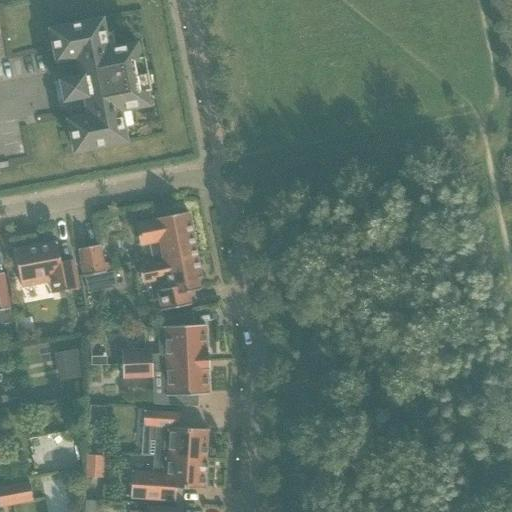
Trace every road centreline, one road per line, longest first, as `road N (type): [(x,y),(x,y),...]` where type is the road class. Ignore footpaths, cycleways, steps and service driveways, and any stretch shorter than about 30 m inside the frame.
road 1 (residential): [(246,511),(256,353),(223,194),(211,178)]
road 2 (residential): [(0,216),(211,178)]
